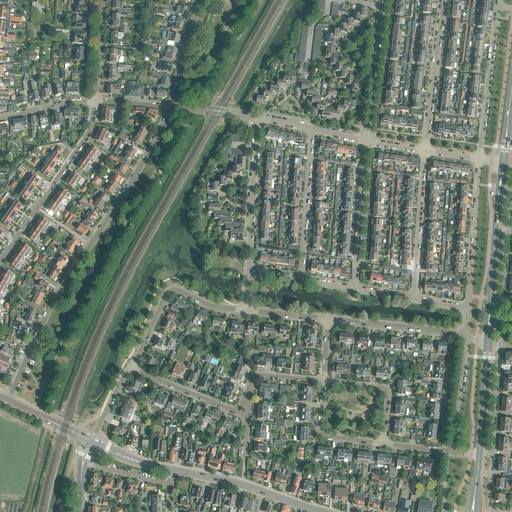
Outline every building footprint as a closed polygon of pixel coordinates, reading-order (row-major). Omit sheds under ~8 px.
[(37,3),(36,16),(44,16),(45,1),(37,0),(37,3)] [(76,2),(75,13),(86,14),(87,7),(82,7),(82,3),(76,2)] [(177,8),(175,13),(180,14),(185,15),(187,8),(182,7),(178,6),(178,5),(173,4),(173,6),(177,8)] [(358,8),(357,14),(360,14),(360,17),(360,20),(365,21),(365,17),(366,17),(367,9),(364,8),(364,6),(358,6),(358,8)] [(423,7),(421,7),(421,9),(423,9),(422,14),(431,15),(432,8),(423,7)] [(396,16),(403,17),(404,9),(396,8),(395,8),(394,14),(396,15),(396,16)] [(452,17),(452,18),(459,19),(459,18),(460,18),(460,12),(452,11),(451,17),(452,17)] [(174,17),(174,15),(165,13),(167,17),(171,17),(171,19),(173,20),(173,23),(183,26),(184,20),(174,17)] [(351,13),(351,19),(354,19),(353,22),(354,22),(353,25),(358,26),(358,23),(359,23),(360,20),(360,17),(360,14),(357,14),(354,13),(351,13)] [(422,16),(422,23),(430,24),(431,24),(431,20),(432,18),(431,18),(431,17),(422,16)] [(74,24),(74,28),(85,29),(85,22),(79,22),(79,17),(73,17),(72,24),(74,24)] [(344,19),(343,24),(347,25),(347,27),(346,31),(352,31),(352,28),(353,28),(353,25),(354,22),(353,22),(354,19),(351,19),(348,18),(347,19),(344,19)] [(451,21),(450,27),(458,28),(460,28),(460,26),(460,25),(459,25),(459,21),(455,20),(454,21),(451,21)] [(482,27),(481,29),(486,29),(486,28),(486,27),(486,22),(478,21),(477,27),(482,27)] [(181,32),(183,26),(173,23),(172,26),(169,26),(169,28),(171,29),(173,30),(181,32)] [(129,30),(121,30),(120,33),(118,33),(112,33),(111,39),(122,39),(122,33),(129,34),(129,30)] [(160,39),(159,42),(167,44),(168,41),(172,42),(179,44),(181,36),(174,34),(175,32),(167,31),(165,30),(163,39),(160,39)] [(71,36),(71,43),(72,43),(75,43),(77,43),(78,39),(84,40),(85,33),(74,32),(72,32),(72,36),(71,36)] [(176,52),(177,53),(178,49),(177,49),(166,47),(167,44),(159,42),(154,41),(153,43),(159,45),(158,46),(161,47),(160,51),(163,52),(167,53),(170,54),(175,55),(176,52)] [(326,50),(325,58),(331,59),(331,56),(332,53),(333,53),(333,50),(334,47),(327,46),(327,50),(326,50)] [(163,52),(156,50),(156,53),(162,55),(161,60),(168,61),(168,59),(174,61),(175,55),(167,53),(163,52)] [(122,57),(120,57),(110,56),(110,63),(119,63),(118,65),(126,66),(127,66),(127,65),(128,65),(128,63),(121,63),(122,57)] [(333,69),(332,71),(335,71),(335,72),(338,72),(341,72),(342,69),(342,70),(342,66),(343,64),(342,63),(342,60),(337,60),(337,63),(336,63),(336,66),(336,69),(333,69)] [(171,74),(173,67),(170,66),(170,64),(162,62),(159,71),(171,74)] [(338,72),(338,78),(341,78),(343,79),(346,79),(347,79),(347,76),(348,73),(347,73),(348,70),(347,70),(347,67),(342,66),(342,70),(342,69),(341,72),(338,72)] [(165,75),(160,74),(153,72),(152,75),(157,78),(161,79),(159,85),(162,86),(168,87),(169,80),(164,79),(165,75)] [(284,75),(283,82),(289,82),(289,83),(292,83),(292,82),(295,83),(296,77),(289,76),(289,73),(284,73),(284,75)] [(343,79),(343,84),(346,85),(349,85),(352,85),(352,83),(353,80),(353,77),(352,77),(353,74),(348,73),(347,76),(347,79),(346,79),(343,79)] [(54,82),(53,82),(55,96),(56,95),(57,96),(58,96),(59,95),(61,94),(61,89),(62,89),(60,80),(58,81),(57,80),(54,80),(54,82)] [(300,90),(303,90),(309,91),(310,88),(310,81),(299,80),(298,88),(300,89),(300,90)] [(349,85),(348,91),(351,92),(357,92),(358,84),(357,84),(358,80),(353,80),(352,83),(352,85),(349,85)] [(33,82),(28,83),(30,91),(31,91),(31,93),(28,93),(29,98),(32,97),(33,101),(39,99),(37,91),(34,92),(33,90),(35,90),(33,82)] [(270,87),(270,92),(274,93),(275,93),(278,93),(279,93),(281,93),(282,88),(276,87),(277,83),(271,82),(270,86),(270,87)] [(66,94),(71,94),(72,94),(72,84),(66,84),(67,85),(64,85),(64,91),(66,91),(66,94)] [(112,86),(108,86),(107,94),(116,95),(116,90),(119,90),(119,84),(112,84),(112,86)] [(45,85),(45,90),(42,91),(43,98),(49,97),(49,94),(51,94),(50,90),(51,90),(50,85),(45,85)] [(261,94),(260,97),(263,97),(269,98),(271,98),(275,99),(275,93),(274,93),(270,92),(270,87),(270,86),(267,85),(267,88),(264,88),(263,94),(261,94)] [(127,86),(127,96),(139,97),(140,94),(143,95),(144,87),(127,86)] [(305,96),(309,97),(315,98),(315,91),(316,89),(310,88),(309,91),(303,90),(303,94),(306,94),(305,96)] [(148,90),(146,97),(151,98),(152,95),(156,96),(156,97),(159,98),(159,97),(165,98),(166,92),(158,90),(157,93),(152,92),(153,91),(148,90)] [(26,102),(24,91),(19,92),(20,97),(17,98),(19,104),(26,102)] [(315,91),(315,98),(309,97),(308,100),(311,101),(311,103),(314,104),(320,104),(321,96),(317,92),(315,91)] [(314,104),(313,107),(316,107),(316,110),(319,110),(322,111),(325,111),(325,108),(326,103),(322,103),(321,104),(320,104),(314,104)] [(136,108),(136,112),(141,112),(141,114),(143,114),(144,114),(144,115),(146,116),(149,117),(147,121),(152,124),(154,120),(157,115),(149,110),(147,109),(144,109),(144,108),(138,108),(136,108)] [(325,108),(325,111),(322,111),(319,110),(318,113),(318,115),(322,115),(322,117),(330,118),(331,109),(325,108)] [(62,115),(62,116),(62,117),(62,118),(65,118),(69,118),(69,122),(67,122),(67,131),(67,133),(71,133),(71,131),(71,123),(72,109),(65,109),(65,112),(62,111),(62,115)] [(339,113),(339,112),(337,112),(337,109),(331,109),(330,118),(339,119),(339,118),(342,118),(343,113),(339,113)] [(51,114),(53,126),(60,125),(58,113),(51,114)] [(39,117),(41,126),(48,125),(46,115),(39,117)] [(381,115),(380,124),(388,126),(388,125),(389,117),(389,115),(387,115),(386,116),(383,116),(383,115),(381,115)] [(18,130),(21,130),(19,120),(13,121),(13,125),(11,125),(10,136),(13,136),(13,130),(18,130)] [(411,128),(411,130),(415,130),(417,130),(421,130),(421,131),(423,122),(418,121),(412,120),(411,128)] [(0,137),(8,142),(10,143),(10,134),(9,135),(7,126),(8,126),(7,122),(0,123),(0,137)] [(443,134),(444,133),(445,125),(439,124),(436,124),(433,124),(433,130),(435,131),(435,132),(435,133),(443,134)] [(141,128),(140,127),(137,134),(144,138),(148,132),(146,131),(147,129),(142,126),(141,128)] [(100,129),(97,135),(104,138),(107,139),(110,133),(107,132),(102,130),(100,129)] [(266,134),(265,138),(272,140),(273,138),(275,131),(269,129),(268,134),(266,134)] [(65,135),(65,132),(62,132),(61,141),(69,141),(69,137),(66,137),(66,135),(65,135)] [(134,140),(132,142),(137,145),(139,143),(141,144),(144,138),(137,134),(134,140)] [(97,135),(95,140),(105,144),(107,139),(104,138),(97,135)] [(297,136),(295,143),(295,144),(299,145),(298,146),(301,147),(301,144),(302,144),(303,137),(297,136)] [(91,146),(87,152),(94,156),(96,158),(100,153),(97,151),(92,147),(91,146)] [(127,146),(124,152),(134,157),(137,151),(127,146)] [(34,147),(28,153),(30,155),(36,149),(34,147)] [(118,147),(115,153),(121,156),(124,150),(118,147)] [(266,159),(273,160),(275,160),(276,150),(267,148),(266,159)] [(355,149),(350,148),(348,155),(354,156),(356,157),(358,151),(355,151),(355,149)] [(52,151),(49,156),(51,158),(57,162),(61,157),(60,156),(55,153),(52,151)] [(87,152),(84,156),(90,161),(93,163),(96,158),(94,156),(87,152)] [(122,154),(120,158),(123,159),(122,161),(126,163),(127,161),(131,163),(134,157),(124,152),(122,154)] [(384,163),(384,162),(385,155),(379,154),(379,157),(376,156),(375,160),(378,160),(378,161),(381,161),(381,163),(384,163)] [(49,156),(45,161),(47,163),(54,167),(57,162),(51,158),(49,156)] [(84,156),(80,161),(87,166),(89,168),(93,163),(90,161),(84,156)] [(317,169),(326,170),(327,162),(319,160),(319,163),(318,163),(317,169)] [(80,161),(77,167),(79,168),(82,171),(83,171),(87,166),(80,161)] [(117,162),(115,165),(117,166),(115,170),(118,171),(124,175),(128,168),(117,162)] [(431,168),(433,169),(436,169),(436,171),(438,172),(439,170),(440,163),(434,162),(433,165),(431,165),(431,168)] [(47,163),(43,168),(50,173),(54,167),(47,163)] [(41,166),(38,171),(40,172),(47,177),(50,173),(43,168),(43,167),(41,166)] [(73,172),(69,178),(76,182),(78,184),(81,179),(73,172)] [(31,174),(27,179),(36,186),(40,181),(33,176),(31,174)] [(116,174),(112,180),(118,184),(122,179),(116,174)] [(226,186),(226,183),(226,180),(226,177),(217,177),(217,183),(220,183),(220,186),(220,189),(225,189),(225,186),(226,186)] [(69,178),(65,183),(72,187),(76,182),(69,178)] [(27,179),(24,184),(26,186),(32,191),(36,186),(27,179)] [(115,189),(118,184),(112,180),(109,185),(115,189)] [(219,192),(220,189),(220,186),(220,183),(217,183),(211,182),(210,191),(219,192)] [(24,184),(20,189),(29,195),(32,191),(26,186),(24,184)] [(112,194),(115,189),(109,185),(105,190),(112,194)] [(61,188),(58,194),(64,198),(67,200),(70,195),(68,193),(61,188)] [(20,189),(16,194),(25,201),(29,195),(20,189)] [(102,193),(97,190),(96,192),(99,194),(96,198),(98,199),(104,203),(109,197),(102,193)] [(58,194),(54,199),(61,203),(63,205),(67,200),(64,198),(58,194)] [(54,199),(51,204),(57,208),(60,210),(63,205),(61,203),(54,199)] [(100,210),(104,203),(98,199),(95,203),(91,200),(89,202),(94,205),(93,206),(100,210)] [(12,200),(9,205),(11,207),(18,212),(21,207),(15,202),(12,200)] [(89,213),(87,215),(94,220),(98,215),(96,214),(91,210),(88,208),(88,207),(89,206),(86,204),(81,201),(80,200),(78,204),(86,210),(86,211),(89,213)] [(51,204),(47,209),(50,211),(52,212),(56,215),(60,210),(57,208),(51,204)] [(215,204),(209,204),(209,212),(215,213),(215,211),(221,211),(221,210),(221,204),(215,204)] [(9,205),(5,210),(8,212),(14,217),(18,212),(11,207),(9,205)] [(5,210),(2,215),(4,217),(11,222),(14,217),(8,212),(5,210)] [(214,219),(220,219),(220,217),(227,218),(227,217),(227,211),(221,210),(221,211),(215,211),(215,213),(214,219)] [(381,210),(374,210),(373,210),(372,217),(383,218),(383,216),(380,216),(380,213),(384,213),(384,210),(381,210)] [(343,220),(351,221),(352,213),(344,213),(343,218),(341,218),(341,220),(343,220)] [(2,215),(0,217),(0,221),(0,222),(7,227),(11,222),(4,217),(2,215)] [(70,215),(64,225),(72,231),(74,228),(70,225),(68,223),(73,217),(71,216),(70,215)] [(91,226),(94,220),(87,215),(83,221),(91,226)] [(42,217),(38,222),(44,227),(47,228),(50,223),(42,217)] [(220,225),(226,226),(226,224),(232,224),(232,223),(233,217),(227,217),(227,218),(220,217),(220,219),(220,225)] [(38,222),(34,227),(41,232),(43,233),(47,228),(44,227),(38,222)] [(75,229),(73,231),(81,237),(83,234),(84,235),(88,230),(85,228),(80,225),(78,223),(75,229)] [(225,232),(231,232),(231,230),(237,230),(238,229),(238,223),(232,223),(232,224),(226,224),(226,226),(225,232)] [(34,227),(31,232),(37,237),(41,232),(34,227)] [(237,230),(231,230),(231,232),(231,238),(237,238),(237,240),(243,240),(244,236),(243,236),(243,229),(238,229),(237,230)] [(31,232),(27,237),(36,244),(37,243),(39,240),(40,238),(37,237),(31,232)] [(72,235),(67,243),(75,249),(79,243),(75,241),(77,238),(72,234),(72,235)] [(268,234),(260,234),(259,244),(263,244),(268,245),(269,237),(271,237),(271,234),(269,234),(268,234)] [(288,243),(288,248),(298,250),(298,246),(297,246),(297,240),(290,240),(290,243),(288,243)] [(23,243),(19,249),(26,253),(28,255),(31,250),(29,248),(23,243)] [(65,246),(67,247),(65,250),(71,254),(75,249),(67,243),(65,246)] [(320,244),(313,244),(313,250),(310,249),(310,252),(319,254),(320,250),(319,250),(320,247),(322,247),(322,244),(320,244)] [(19,249),(16,254),(22,258),(24,260),(28,255),(26,253),(19,249)] [(348,250),(341,249),(340,249),(340,252),(338,252),(337,257),(345,259),(346,256),(348,256),(348,250)] [(16,254),(12,258),(19,263),(21,264),(24,260),(22,258),(16,254)] [(58,261),(64,265),(68,260),(60,254),(57,260),(58,261)] [(266,255),(258,254),(257,262),(265,264),(265,263),(266,255)] [(381,256),(377,255),(377,256),(371,255),(370,261),(372,261),(372,263),(377,264),(377,262),(377,261),(377,258),(381,258),(381,256)] [(290,268),(296,269),(297,261),(292,260),(292,258),(290,257),(289,260),(288,267),(290,267),(290,268)] [(12,258),(7,266),(14,270),(15,268),(18,269),(21,264),(19,263),(12,258)] [(410,266),(410,260),(403,260),(403,264),(402,264),(402,266),(401,266),(401,268),(407,269),(407,266),(410,266)] [(60,270),(64,265),(58,261),(56,263),(54,262),(52,265),(54,266),(60,270)] [(432,270),(432,265),(426,265),(424,264),(424,270),(425,270),(425,271),(429,271),(428,273),(434,273),(435,271),(432,270)] [(341,269),(339,276),(345,278),(346,275),(349,275),(350,269),(344,268),(344,266),(341,265),(341,269)] [(57,276),(60,270),(54,266),(51,272),(57,276)] [(5,270),(2,275),(9,279),(11,281),(14,275),(5,270)] [(57,276),(51,272),(48,270),(45,276),(53,281),(57,276)] [(37,273),(34,279),(38,281),(36,285),(38,287),(46,290),(49,285),(39,280),(41,276),(37,273)] [(2,275),(0,278),(0,281),(6,285),(8,286),(11,281),(9,279),(2,275)] [(0,281),(0,288),(3,290),(5,291),(8,286),(6,285),(0,281)] [(24,293),(29,295),(32,296),(34,297),(42,301),(44,295),(40,293),(41,290),(36,287),(33,294),(30,293),(27,292),(25,291),(24,293)] [(34,297),(31,303),(39,306),(42,301),(34,297)] [(171,308),(169,312),(171,313),(173,309),(176,311),(176,310),(181,313),(183,309),(186,311),(188,306),(177,300),(174,305),(175,305),(174,307),(172,306),(171,308)] [(30,305),(24,302),(22,307),(28,309),(26,314),(27,314),(27,315),(34,318),(37,311),(30,308),(28,308),(30,305)] [(165,330),(170,332),(171,332),(173,327),(173,326),(171,325),(172,322),(173,322),(174,320),(172,319),(174,315),(168,312),(166,317),(168,318),(167,319),(163,328),(166,329),(165,330)] [(31,324),(34,318),(27,315),(27,314),(26,314),(23,313),(22,315),(25,316),(24,317),(26,318),(24,321),(31,324)] [(208,316),(199,313),(198,316),(196,316),(193,322),(196,324),(198,319),(206,322),(208,316)] [(220,327),(218,331),(221,332),(223,326),(221,326),(223,321),(214,318),(212,324),(220,327)] [(18,331),(17,334),(25,338),(29,328),(19,324),(19,322),(16,320),(12,328),(18,331)] [(232,322),(231,329),(231,332),(244,334),(244,327),(241,326),(241,323),(232,322)] [(187,338),(193,324),(190,323),(184,337),(187,338)] [(245,326),(244,334),(247,334),(248,332),(248,331),(254,332),(254,335),(257,335),(257,332),(258,325),(249,324),(248,327),(245,326)] [(262,330),(261,333),(264,333),(270,334),(270,337),(270,338),(271,338),(274,339),(275,339),(276,339),(277,331),(274,331),(274,326),(269,326),(269,325),(268,325),(267,325),(266,325),(266,326),(264,326),(264,330),(262,330)] [(290,328),(280,327),(279,335),(286,335),(285,338),(289,338),(289,336),(290,336),(290,328)] [(338,350),(338,353),(345,354),(346,345),(347,334),(344,333),(344,334),(340,334),(339,342),(343,343),(342,348),(343,348),(342,351),(338,350)] [(358,337),(357,343),(358,343),(363,344),(363,347),(366,347),(368,335),(363,335),(363,334),(360,334),(360,335),(359,335),(359,338),(358,337)] [(375,336),(375,344),(374,347),(379,348),(379,347),(381,347),(382,344),(383,337),(375,336)] [(155,345),(154,347),(159,349),(160,347),(161,348),(162,344),(165,346),(170,349),(174,341),(167,338),(166,342),(164,341),(164,340),(157,337),(154,345),(155,345)] [(305,337),(305,340),(306,340),(306,348),(311,348),(311,347),(314,347),(315,343),(316,342),(316,341),(316,340),(316,338),(305,337)] [(391,338),(391,341),(388,340),(387,345),(395,346),(394,349),(399,350),(400,345),(399,345),(399,339),(391,338)] [(414,352),(417,352),(417,347),(415,347),(415,340),(407,340),(407,347),(411,347),(411,352),(414,352)] [(14,345),(5,342),(0,341),(0,346),(3,347),(4,347),(3,351),(1,350),(0,352),(0,354),(0,355),(0,356),(0,372),(3,374),(4,371),(6,372),(13,356),(12,355),(14,351),(12,350),(14,345)] [(422,352),(430,353),(431,342),(423,341),(422,348),(422,352)] [(438,350),(446,351),(447,344),(439,343),(438,350)] [(201,360),(207,363),(210,355),(204,353),(201,360)] [(237,369),(236,372),(244,375),(247,369),(244,368),(245,366),(245,365),(248,363),(243,354),(242,354),(235,368),(237,369)] [(258,356),(254,356),(254,361),(257,362),(257,366),(265,367),(266,364),(271,365),(272,355),(263,354),(262,358),(258,358),(258,356)] [(303,361),(303,364),(314,365),(314,362),(314,358),(314,355),(309,354),(308,358),(305,358),(305,361),(303,361)] [(149,356),(146,364),(152,367),(154,363),(157,365),(156,365),(163,368),(167,361),(160,358),(158,361),(155,360),(155,359),(149,356)] [(375,378),(382,379),(383,372),(383,370),(383,369),(384,366),(381,366),(381,365),(377,365),(377,360),(379,361),(380,357),(375,356),(375,358),(374,358),(374,366),(377,367),(375,378)] [(333,361),(332,372),(336,372),(336,373),(340,373),(340,374),(343,375),(343,372),(344,364),(344,362),(333,361)] [(171,375),(181,379),(184,372),(183,372),(185,369),(184,369),(185,368),(188,370),(191,364),(187,362),(185,366),(177,363),(176,365),(174,369),(171,375)] [(360,376),(362,377),(363,368),(364,366),(357,366),(357,365),(354,364),(353,371),(356,371),(356,377),(360,377),(360,376)] [(433,371),(443,373),(444,366),(433,364),(433,371)] [(383,372),(382,379),(389,379),(390,368),(390,367),(388,367),(387,371),(383,370),(383,372)] [(188,382),(194,385),(199,373),(200,370),(197,369),(195,374),(192,372),(188,382)] [(216,375),(222,377),(228,380),(229,377),(225,375),(220,373),(221,370),(218,369),(217,372),(218,372),(216,375)] [(434,379),(434,378),(443,379),(443,373),(433,371),(432,379),(434,379)] [(233,375),(231,378),(241,382),(244,375),(236,372),(234,375),(233,375)] [(406,381),(407,375),(406,373),(398,376),(400,379),(399,380),(398,380),(397,386),(397,388),(398,388),(406,388),(407,385),(410,385),(410,382),(407,382),(407,381),(406,381)] [(200,387),(206,390),(211,377),(205,375),(203,380),(200,387)] [(503,381),(503,385),(511,385),(511,375),(508,376),(508,379),(504,378),(504,381),(503,381)] [(133,380),(131,388),(130,387),(129,388),(128,390),(129,391),(129,392),(130,392),(138,396),(143,384),(133,380)] [(236,394),(239,388),(231,384),(229,387),(226,386),(225,389),(236,394)] [(260,384),(260,392),(261,392),(260,398),(268,399),(268,398),(269,398),(269,397),(270,397),(270,396),(270,395),(269,395),(269,392),(270,393),(270,389),(277,390),(278,385),(260,384)] [(430,391),(433,391),(441,392),(442,385),(431,384),(431,387),(430,391)] [(233,401),(236,394),(225,389),(222,397),(225,399),(226,397),(229,399),(229,400),(233,401)] [(441,392),(433,391),(430,391),(429,398),(440,399),(441,392)] [(154,397),(151,405),(154,406),(156,402),(163,405),(164,403),(166,403),(169,395),(166,393),(165,396),(163,395),(163,394),(162,393),(161,393),(160,393),(159,393),(158,396),(158,395),(157,398),(154,397)] [(169,402),(166,408),(170,410),(171,406),(177,408),(178,406),(180,400),(174,397),(171,403),(169,402)] [(419,400),(414,399),(406,398),(406,401),(405,401),(404,401),(396,400),(395,407),(396,408),(407,409),(408,409),(409,402),(415,403),(415,401),(418,402),(419,400)] [(126,399),(122,407),(133,412),(135,407),(136,408),(138,403),(126,399)] [(180,400),(178,406),(184,409),(187,402),(180,400)] [(431,407),(430,411),(438,412),(439,405),(428,404),(428,407),(431,407)] [(193,419),(193,417),(194,415),(197,416),(201,408),(194,405),(191,414),(190,416),(189,418),(193,419)] [(258,405),(258,412),(267,413),(270,413),(271,406),(258,405)] [(133,412),(122,407),(119,416),(126,419),(129,420),(130,421),(134,412),(133,412)] [(300,414),(311,415),(311,411),(310,411),(310,408),(300,407),(300,410),(300,414)] [(406,416),(407,409),(396,408),(395,414),(404,415),(404,419),(405,419),(412,420),(412,418),(410,417),(410,416),(406,416)] [(204,422),(210,424),(214,413),(207,411),(205,418),(202,417),(196,430),(196,433),(199,432),(201,427),(202,427),(204,422)] [(438,412),(430,411),(428,411),(427,414),(430,415),(429,418),(438,419),(439,413),(438,412)] [(270,413),(267,413),(258,412),(257,419),(269,420),(270,413)] [(210,424),(213,425),(214,423),(217,424),(220,416),(214,413),(210,424)] [(233,421),(226,418),(222,428),(224,429),(225,427),(226,427),(226,428),(229,429),(229,428),(233,421)] [(393,428),(394,428),(403,429),(404,421),(395,420),(394,427),(393,428)] [(236,430),(239,424),(233,421),(229,428),(229,430),(236,434),(237,431),(236,430)] [(127,425),(122,423),(120,429),(115,427),(112,432),(120,435),(122,430),(123,431),(125,428),(126,428),(127,425)] [(428,427),(428,431),(436,432),(437,432),(437,429),(436,429),(437,425),(426,424),(426,427),(428,427)] [(402,436),(403,429),(394,428),(394,435),(399,435),(398,436),(401,436),(402,435),(402,436)] [(424,434),(424,438),(428,438),(428,439),(431,439),(435,439),(436,432),(428,431),(425,431),(425,434),(424,434)] [(265,432),(265,433),(256,432),(255,439),(265,440),(266,436),(268,437),(268,433),(265,432)] [(128,433),(127,437),(131,438),(130,439),(128,445),(134,448),(135,444),(139,445),(140,443),(136,442),(138,437),(133,435),(128,433)] [(176,437),(174,447),(177,448),(180,448),(181,438),(182,434),(177,433),(176,437)] [(300,438),(299,441),(301,442),(302,445),(308,442),(308,441),(309,441),(309,435),(298,434),(298,438),(300,438)] [(274,443),(283,444),(284,439),(284,436),(280,436),(280,440),(274,440),(274,443)] [(154,439),(153,451),(158,451),(158,453),(159,453),(165,454),(166,442),(162,441),(162,439),(160,439),(154,439)] [(262,452),(261,454),(266,454),(266,452),(267,452),(268,446),(267,446),(267,445),(255,444),(254,451),(262,452)] [(168,448),(168,452),(171,452),(169,461),(174,462),(177,449),(177,448),(174,447),(174,448),(171,448),(168,448)] [(208,466),(214,468),(216,460),(212,459),(215,449),(211,448),(211,449),(209,455),(211,455),(208,466)] [(187,461),(189,451),(183,449),(180,459),(187,461)] [(339,450),(338,450),(337,458),(341,459),(341,461),(344,461),(344,459),(345,450),(339,449),(339,450)] [(351,451),(345,450),(344,459),(348,459),(348,462),(351,462),(352,451),(351,451)] [(193,464),(195,454),(189,452),(189,451),(187,461),(186,462),(193,464)] [(358,452),(357,463),(363,463),(365,452),(358,451),(358,452)] [(363,463),(371,464),(372,453),(371,453),(365,452),(363,463)] [(220,469),(222,461),(223,462),(225,455),(220,454),(219,461),(216,460),(214,468),(220,469)] [(379,454),(378,454),(377,464),(384,465),(384,464),(385,454),(379,454)] [(199,456),(197,464),(203,465),(204,462),(205,458),(204,458),(205,456),(202,456),(201,457),(199,456)] [(418,459),(416,470),(420,470),(420,469),(424,470),(424,469),(425,459),(421,459),(418,459)] [(424,470),(427,470),(427,472),(431,473),(432,466),(431,466),(432,461),(429,460),(425,459),(424,469),(424,470)] [(233,464),(230,463),(228,471),(234,473),(237,462),(234,461),(233,464)] [(253,468),(252,473),(254,474),(253,478),(258,479),(260,471),(257,470),(257,469),(253,468)] [(264,481),(269,482),(272,473),(269,472),(266,471),(266,472),(264,481)] [(91,489),(95,489),(95,487),(96,487),(97,480),(101,482),(102,477),(97,476),(97,475),(91,474),(90,487),(92,487),(91,489)] [(372,475),(371,477),(372,477),(371,480),(374,481),(374,482),(376,483),(378,483),(380,477),(372,476),(372,475),(373,476),(373,475),(372,475)] [(289,492),(295,495),(302,478),(295,476),(289,492)] [(103,487),(111,489),(114,480),(106,478),(103,487)] [(497,483),(497,488),(504,489),(504,482),(508,482),(508,479),(502,478),(502,479),(497,479),(496,479),(496,482),(496,483),(497,483)] [(117,481),(115,489),(118,490),(116,496),(122,498),(124,490),(121,489),(123,482),(117,481)] [(129,484),(126,493),(132,495),(132,496),(132,497),(135,498),(137,492),(134,491),(135,486),(129,484)] [(204,500),(201,499),(202,496),(201,496),(203,489),(201,488),(201,489),(196,488),(194,498),(198,499),(196,503),(198,504),(198,506),(202,507),(203,504),(204,500)] [(207,501),(206,502),(213,504),(216,492),(216,491),(210,490),(208,497),(207,497),(207,499),(206,501),(207,501)] [(213,505),(220,506),(220,504),(220,503),(221,501),(220,501),(222,494),(216,492),(213,504),(213,505)] [(416,493),(415,496),(414,495),(413,501),(419,502),(417,511),(430,511),(433,501),(420,500),(421,493),(416,493)] [(227,495),(225,502),(229,503),(228,506),(231,507),(232,507),(233,508),(236,497),(228,495),(227,495)] [(189,498),(182,496),(181,498),(180,498),(180,500),(181,500),(180,502),(180,505),(187,506),(187,504),(189,498)] [(242,497),(239,509),(244,510),(244,511),(252,511),(255,502),(249,501),(250,499),(242,497)] [(378,497),(377,501),(375,500),(375,501),(373,509),(378,510),(381,498),(378,497)] [(396,511),(407,511),(408,510),(407,509),(409,501),(402,500),(400,508),(398,508),(396,511)] [(394,502),(394,501),(391,501),(388,511),(394,511),(396,503),(394,502)] [(265,503),(262,511),(270,511),(273,505),(265,503)]
